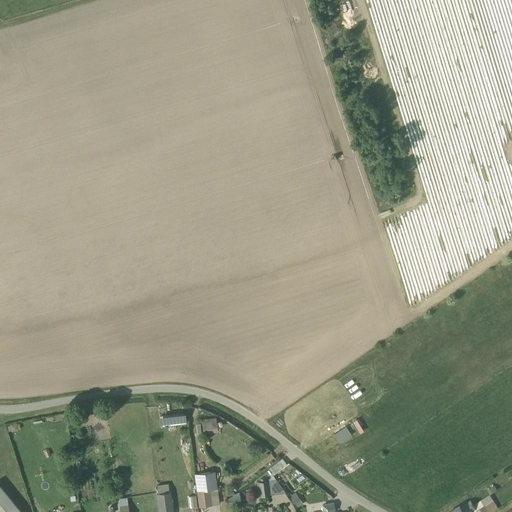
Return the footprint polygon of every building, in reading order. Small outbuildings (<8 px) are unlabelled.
[(160,413),(160,423),(188,422),(187,412),(160,413)] [(204,430),(204,433),(218,433),(218,417),(204,417),(204,423),(198,423),(198,430),(204,430)] [(281,459),(266,469),(271,476),(286,465),(281,459)] [(494,478),(499,488),(510,482),(504,472),(494,478)] [(275,480),(256,482),(258,495),(283,492),(275,480)] [(497,490),(493,484),(489,486),(490,488),(487,490),(490,495),(497,490)] [(194,490),(197,505),(208,504),(205,489),(194,490)] [(15,511),(0,492),(0,511),(15,511)] [(160,511),(175,511),(174,494),(159,496),(160,511)] [(449,511),(491,511),(498,508),(489,495),(473,505),(470,500),(461,506),(460,505),(449,511)] [(120,511),(129,511),(129,497),(120,497),(120,511)] [(323,511),(324,511),(335,510),(333,501),(322,503),(323,511)]
